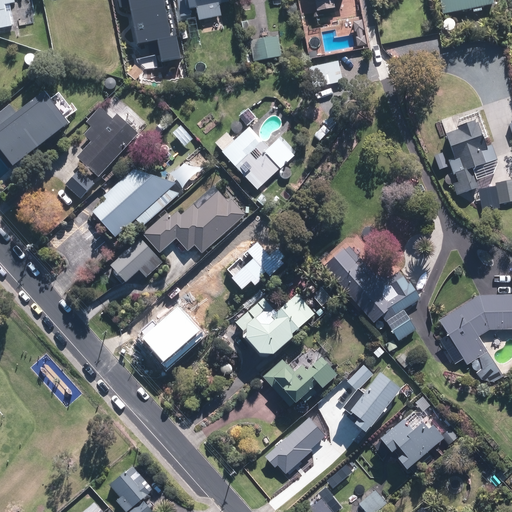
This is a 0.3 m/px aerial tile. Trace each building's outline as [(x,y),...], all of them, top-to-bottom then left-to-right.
[(17,2),(17,0),(0,0),(0,28),(15,26),(12,3),(17,2)] [(179,29),(173,0),(136,0),(127,2),(132,31),(146,29),(147,35),(179,29)] [(175,0),(179,20),(192,18),(191,10),(199,8),(201,20),(222,16),(220,6),(231,4),(230,0),(175,0)] [(359,0),(343,0),(347,21),(362,18),(359,0)] [(440,0),(443,14),(494,5),(492,0),(440,0)] [(33,25),(17,28),(18,37),(34,34),(33,25)] [(328,30),(308,35),(311,49),(332,44),(328,30)] [(280,36),(249,41),(253,62),(284,57),(280,36)] [(340,63),(308,69),(312,89),(344,82),(340,63)] [(0,146),(17,167),(70,123),(44,91),(18,113),(11,104),(0,112),(0,146)] [(249,108),(241,116),(250,126),(258,119),(249,108)] [(100,177),(140,133),(119,115),(114,121),(100,109),(87,124),(91,128),(86,134),(94,141),(78,158),(100,177)] [(480,122),(447,134),(455,157),(446,161),(448,169),(457,196),(481,187),(475,169),(499,161),(493,145),(488,147),(480,122)] [(228,133),(216,143),(258,191),(295,158),(280,140),(268,151),(249,129),(235,142),(228,133)] [(448,169),(446,161),(443,153),(432,156),(437,172),(448,169)] [(95,186),(79,170),(64,185),(80,201),(95,186)] [(169,190),(176,185),(137,171),(91,210),(115,237),(136,219),(169,190)] [(511,180),(494,185),(499,205),(511,202),(511,180)] [(162,218),(143,234),(159,253),(176,238),(187,251),(195,245),(202,253),(248,214),(235,199),(230,203),(215,186),(183,214),(179,209),(173,214),(168,208),(160,215),(162,218)] [(180,194),(169,190),(136,219),(143,227),(180,194)] [(268,230),(255,216),(234,235),(248,250),(268,230)] [(345,234),(315,262),(374,326),(381,320),(400,341),(416,327),(402,313),(422,295),(401,271),(389,282),(345,234)] [(165,264),(141,238),(111,265),(128,284),(142,271),(149,279),(165,264)] [(270,254),(260,243),(229,271),(245,290),(251,284),(254,287),(264,278),(260,274),(267,268),(272,273),(290,256),(280,245),(270,254)] [(277,354),(316,314),(300,294),(271,316),(266,309),(247,324),(248,338),(262,355),(277,354)] [(511,296),(480,296),(439,321),(465,366),(472,362),(482,380),(494,383),(504,376),(479,338),(491,330),(511,329),(511,296)] [(401,348),(393,356),(406,368),(414,361),(401,348)] [(286,358),(264,378),(297,413),(341,373),(326,356),(311,370),(302,360),(294,367),(286,358)] [(48,417),(0,362),(0,403),(27,435),(48,417)] [(364,364),(347,381),(356,390),(373,373),(364,364)] [(367,433),(401,388),(381,372),(364,393),(359,389),(344,408),(359,420),(355,424),(367,433)] [(405,418),(380,439),(407,470),(446,437),(442,433),(428,416),(414,428),(405,418)] [(442,433),(446,437),(451,443),(460,435),(452,425),(442,433)] [(154,488),(133,466),(111,486),(121,496),(115,502),(123,511),(153,511),(154,511),(142,498),(154,488)] [(376,511),(387,502),(375,490),(359,506),(364,511),(376,511)]
